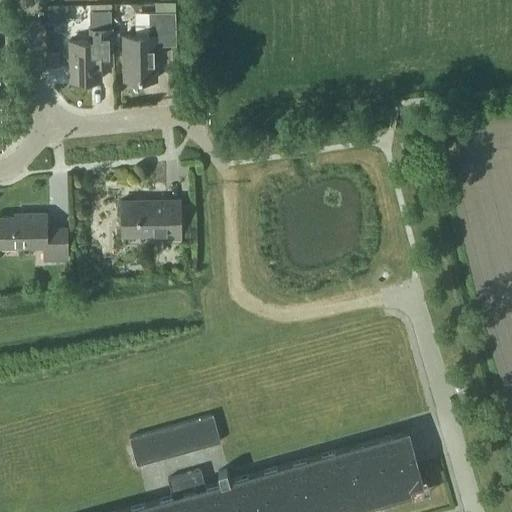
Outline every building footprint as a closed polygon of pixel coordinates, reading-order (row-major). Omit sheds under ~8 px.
[(175,9),(175,1),(155,1),(155,10),(175,9)] [(111,8),(89,9),(90,39),(70,40),(70,79),(100,79),(99,63),(112,63),(111,8)] [(175,10),(148,10),(149,34),(123,35),(124,78),(156,78),(155,44),(175,43),(175,10)] [(166,237),(180,237),(179,198),(121,199),(122,234),(166,234),(166,237)] [(44,259),(66,258),(66,227),(46,227),(46,212),(22,212),(22,215),(0,215),(0,245),(44,245),(44,259)] [(129,435),(137,463),(220,440),(213,412),(129,435)] [(322,511),(321,508),(332,505),(334,511),(352,506),(350,500),(361,497),(363,503),(423,486),(407,429),(206,485),(201,467),(168,477),(173,495),(109,511),(322,511)]
